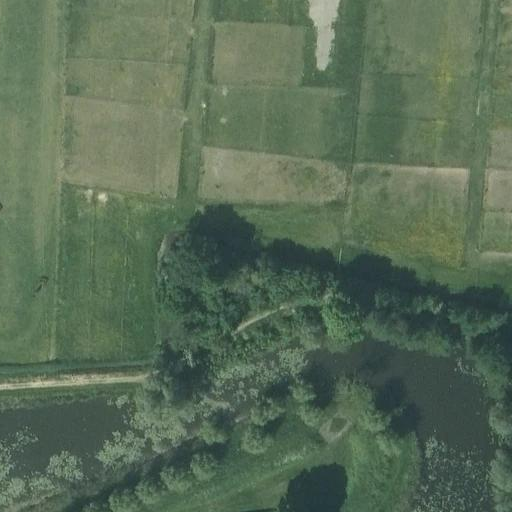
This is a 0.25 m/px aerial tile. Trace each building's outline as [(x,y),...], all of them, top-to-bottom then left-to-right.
[(0,0),(0,13),(18,14),(18,0),(0,0)] [(0,59),(36,60),(37,20),(0,18),(0,59)] [(0,65),(0,106),(34,107),(35,66),(0,65)] [(0,152),(31,153),(33,112),(0,111),(0,152)] [(31,159),(0,157),(0,198),(30,199),(31,159)] [(0,244),(28,245),(29,205),(0,203),(0,244)] [(0,291),(26,292),(27,251),(0,250),(0,291)] [(0,296),(0,337),(24,338),(25,297),(0,296)] [(323,434),(314,442),(319,447),(328,440),(332,445),(338,439),(346,438),(348,431),(355,413),(345,401),(325,405),(318,406),(315,414),(310,419),(323,434)]
